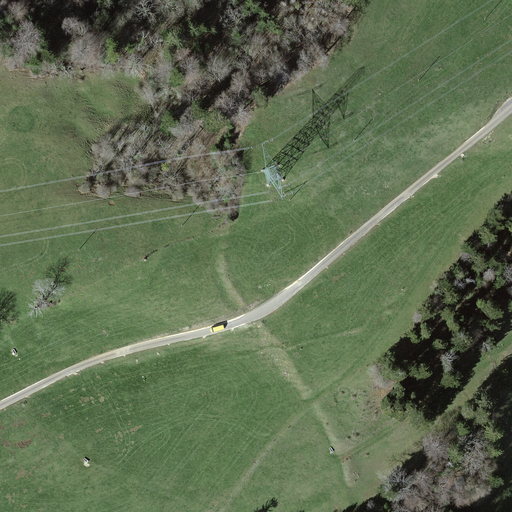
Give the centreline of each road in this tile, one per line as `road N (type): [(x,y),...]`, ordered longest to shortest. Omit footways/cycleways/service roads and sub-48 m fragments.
road 1 (unclassified): [(511,109),(268,306),(87,362),(0,404)]
road 2 (track): [(511,148),(378,337),(278,427),(216,511)]
road 3 (track): [(338,449),(432,397),(511,338)]
